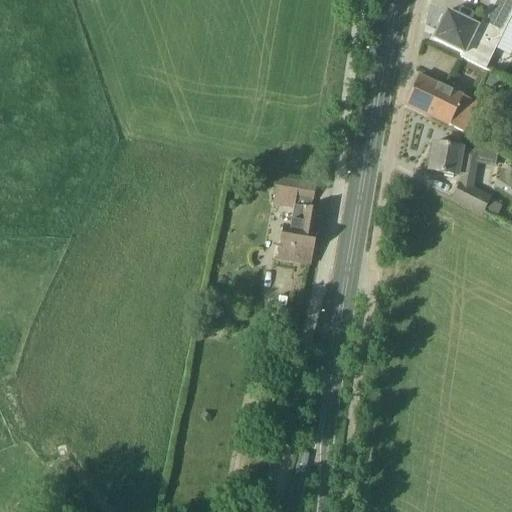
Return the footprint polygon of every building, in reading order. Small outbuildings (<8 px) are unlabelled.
[(511,15),(511,0),(491,0),(478,29),(477,28),(446,12),(444,18),(441,18),(438,23),(440,25),(433,40),(469,58),(467,63),(485,71),(511,15)] [(490,74),(485,85),(495,90),(500,79),(490,74)] [(418,77),(405,106),(463,133),(476,103),(418,77)] [(453,176),(462,178),(475,180),(478,165),(497,168),(499,156),(477,145),(476,152),(462,149),(463,142),(447,139),(446,146),(433,144),(428,171),(444,174),(443,177),(453,178),(453,176)] [(277,261),(307,266),(310,266),(317,225),(318,225),(321,220),(320,214),(319,214),(320,211),(310,210),(314,187),(278,181),(275,194),(273,207),(293,211),(290,229),(282,228),(277,261)] [(453,200),(483,215),(484,214),(490,200),(474,192),(460,185),(453,200)]
